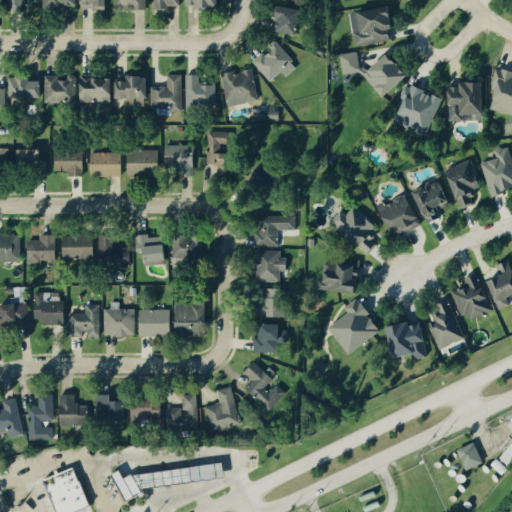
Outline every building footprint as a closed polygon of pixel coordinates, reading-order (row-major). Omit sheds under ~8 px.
[(40,0),(9,0),(9,11),(24,12),(24,1),(41,1),(40,0)] [(109,0),(84,0),(85,10),(110,10),(109,0)] [(148,9),(147,0),(115,0),(116,10),(148,9)] [(153,0),(179,0),(179,6),(167,6),(167,10),(153,10),(153,0)] [(191,0),(191,6),(202,6),(202,10),(222,9),(222,0),(191,0)] [(304,9),(275,7),(274,22),(275,22),(275,33),(302,35),(304,9)] [(350,12),(353,35),(350,36),(352,47),(388,42),(384,8),(350,12)] [(252,63),(271,83),(282,73),(286,77),(298,66),(276,43),(267,52),(265,50),(252,63)] [(336,56),(339,76),(363,72),(367,92),(398,86),(393,61),(381,64),(381,62),(356,67),(353,53),(336,56)] [(259,101),(252,69),(222,76),(228,107),(259,101)] [(485,111),(511,118),(511,75),(491,70),(483,100),(488,101),(485,111)] [(47,78),(47,103),(77,103),(77,76),(68,75),(68,78),(47,78)] [(183,75),(168,75),(168,88),(153,87),(152,108),(171,108),(170,111),(182,112),(183,75)] [(216,83),(201,83),(200,75),(187,75),(187,112),(199,112),(198,106),(216,106),(216,83)] [(148,106),(149,77),(130,77),(130,82),(120,82),(119,105),(148,106)] [(82,102),(114,103),(115,78),(82,78),(82,102)] [(14,80),(14,100),(44,99),(44,80),(14,80)] [(441,85),(441,107),(443,106),(444,123),(476,122),(476,85),(441,85)] [(436,97),(403,87),(390,126),(424,136),(436,97)] [(277,111),(277,119),(259,119),(259,111),(277,111)] [(233,133),(208,132),(207,165),(219,165),(219,176),(233,176),(234,154),(221,154),(221,145),(233,145),(233,133)] [(194,168),(194,146),(166,145),(165,167),(194,168)] [(487,197),(511,189),(511,167),(505,147),(491,152),(494,159),(477,165),(487,197)] [(11,151),(0,150),(0,171),(10,172),(11,151)] [(45,150),(19,150),(19,167),(45,167),(45,150)] [(70,177),(85,177),(85,151),(56,151),(56,172),(70,172),(70,177)] [(131,176),(162,175),(161,151),(130,152),(131,176)] [(90,153),(120,153),(120,177),(90,177),(90,153)] [(245,178),(258,193),(278,177),(265,162),(245,178)] [(456,212),(471,206),(468,199),(479,193),(466,162),(439,173),(456,212)] [(407,195),(421,226),(440,217),(437,210),(447,205),(435,181),(407,195)] [(372,213),(385,234),(395,228),(400,236),(418,226),(400,197),(372,213)] [(374,225),(348,208),(342,218),(334,212),(327,224),(336,229),(332,235),(366,257),(374,245),(365,240),(374,225)] [(280,230),(297,231),(298,217),(258,216),(257,247),(280,247),(280,230)] [(0,262),(22,263),(22,236),(0,234),(0,262)] [(96,259),(95,235),(65,236),(66,260),(96,259)] [(58,236),(42,236),(41,241),(30,241),(29,262),(58,262),(58,236)] [(114,237),(100,237),(101,261),(123,261),(123,248),(114,248),(114,237)] [(174,259),(204,259),(204,238),(174,237),(174,259)] [(148,265),(168,265),(168,238),(143,238),(142,253),(148,253),(148,265)] [(282,283),(282,273),(289,273),(289,259),(282,259),(282,251),(258,251),(259,283),(282,283)] [(354,262),(319,261),(317,293),(353,294),(354,262)] [(507,307),(504,298),(511,295),(511,281),(506,261),(496,264),(500,276),(482,281),(492,312),(507,307)] [(460,323),(488,314),(475,274),(460,279),(463,288),(450,292),(460,323)] [(287,318),(286,290),(266,290),(266,318),(287,318)] [(67,324),(67,301),(61,301),(60,293),(37,293),(38,325),(67,324)] [(12,305),(4,306),(5,323),(29,322),(28,297),(12,298),(12,305)] [(340,309),(344,315),(324,328),(343,357),(378,333),(355,299),(340,309)] [(432,305),(436,316),(423,321),(434,351),(461,340),(445,300),(432,305)] [(207,303),(177,304),(178,337),(208,336),(207,303)] [(101,337),(102,306),(86,305),(86,314),(71,314),(70,335),(89,335),(89,337),(101,337)] [(136,337),(137,308),(107,308),(106,336),(136,337)] [(141,335),(173,336),(174,310),(142,310),(141,335)] [(385,359),(406,356),(407,361),(423,358),(417,322),(381,327),(385,359)] [(283,326),(266,325),(265,340),(255,340),(255,353),(283,354),(284,340),(290,340),(290,332),(283,332),(283,326)] [(245,374),(254,381),(247,389),(271,412),(288,394),(278,385),(271,393),(266,389),(274,380),(256,363),(245,374)] [(206,408),(211,432),(241,425),(233,388),(219,391),(221,404),(206,408)] [(54,440),(54,428),(42,428),(42,422),(53,422),(53,395),(38,396),(39,408),(29,408),(30,441),(54,440)] [(115,395),(97,396),(98,423),(128,422),(127,402),(116,402),(115,395)] [(169,430),(199,429),(198,395),(183,396),(184,409),(168,409),(169,430)] [(91,427),(91,400),(62,399),(61,426),(91,427)] [(3,410),(0,410),(0,434),(9,434),(9,438),(22,437),(20,400),(3,401),(3,410)] [(164,405),(156,405),(156,401),(138,400),(137,423),(163,424),(164,405)] [(453,451),(461,472),(479,464),(471,444),(453,451)] [(229,480),(226,464),(125,477),(125,473),(119,474),(122,494),(229,480)] [(54,511),(43,480),(72,468),(88,506),(73,511),(54,511)]
